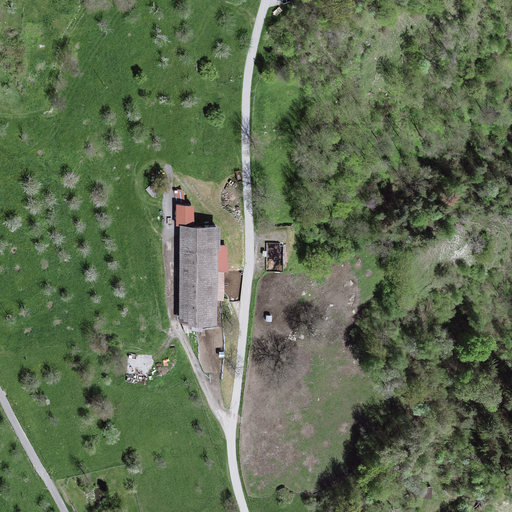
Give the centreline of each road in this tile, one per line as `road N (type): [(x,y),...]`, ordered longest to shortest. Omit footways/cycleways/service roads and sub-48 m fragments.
road 1 (residential): [(244,511),(232,433),(250,255),(246,102),(264,0)]
road 2 (track): [(62,511),(0,391)]
